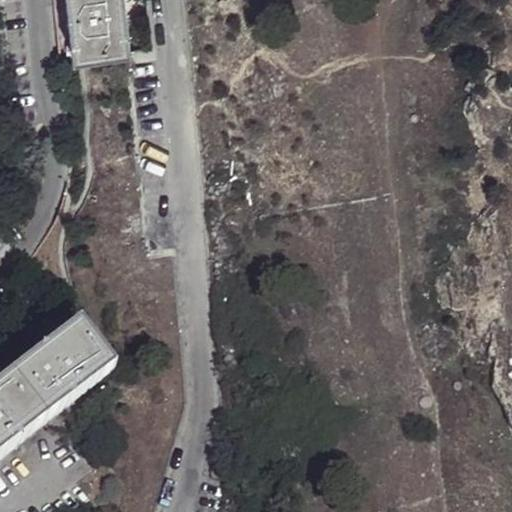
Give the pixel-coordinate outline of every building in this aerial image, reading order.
[(55,0),(57,15),(69,14),(67,0),(55,0)] [(67,0),(69,14),(74,59),(130,52),(127,20),(124,0),(67,0)] [(124,0),(127,20),(136,19),(135,13),(133,0),(124,0)] [(62,60),(74,59),(69,14),(57,15),(62,60)] [(0,458),(113,370),(78,324),(56,341),(34,358),(0,385),(0,458)] [(34,358),(56,341),(50,333),(28,350),(34,358)]
